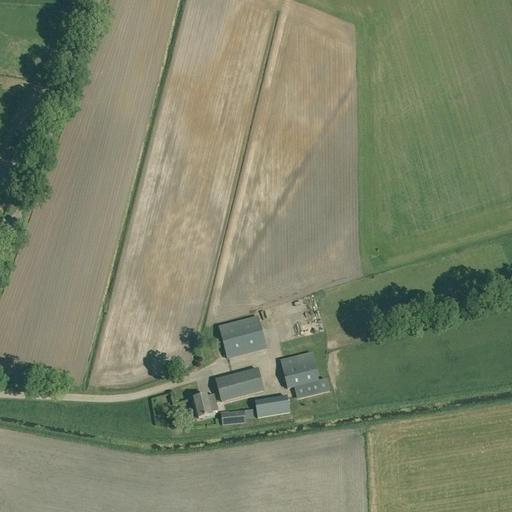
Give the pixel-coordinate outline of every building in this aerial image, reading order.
[(219,328),(227,359),(266,349),(258,318),(219,328)] [(305,325),(307,336),(319,334),(317,323),(305,325)] [(280,362),(287,390),(294,388),(318,382),(311,354),(280,362)] [(258,370),(216,381),(219,394),(221,402),(221,403),(263,392),(258,370)] [(330,392),(327,380),(318,382),(294,388),(297,400),(328,393),(330,392)] [(207,396),(193,399),(198,419),(212,416),(211,413),(218,411),(214,396),(207,398),(207,396)] [(261,417),(292,411),(289,396),(258,402),(261,417)] [(248,418),(255,417),(254,408),(247,409),(248,418)] [(232,413),(233,425),(245,424),(244,411),(232,413)]
